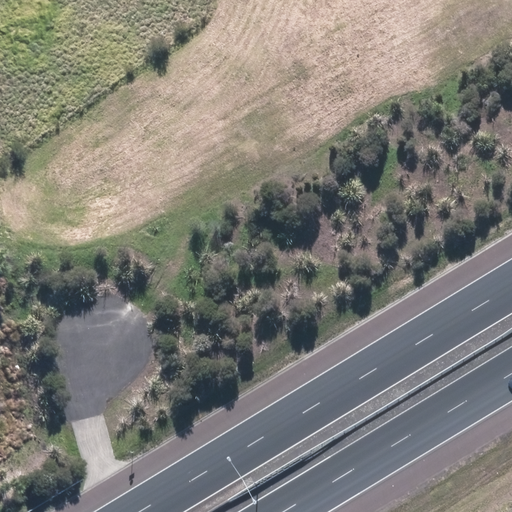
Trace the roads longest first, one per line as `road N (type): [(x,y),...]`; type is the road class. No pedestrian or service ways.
road 1 (motorway): [(118,511),(511,277)]
road 2 (motorway): [(511,366),(274,511)]
